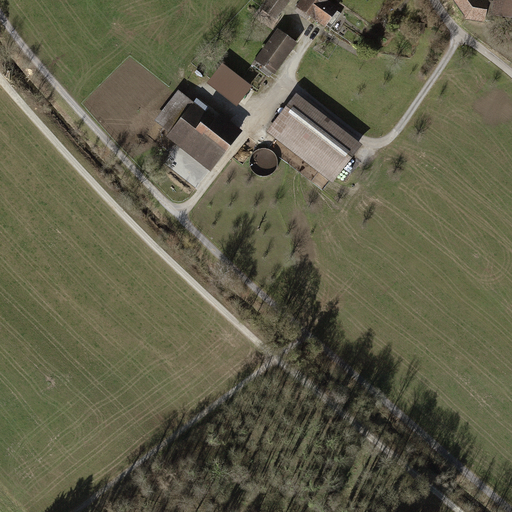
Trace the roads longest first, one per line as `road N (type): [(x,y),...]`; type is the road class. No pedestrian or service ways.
road 1 (track): [(511,511),(179,213),(0,13)]
road 2 (track): [(0,78),(163,256),(456,511)]
road 3 (track): [(74,511),(308,330)]
